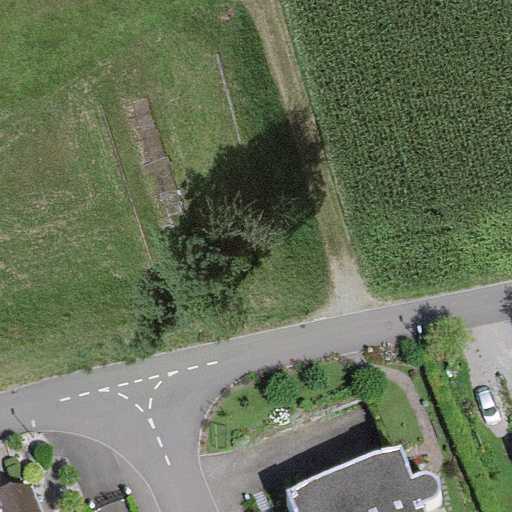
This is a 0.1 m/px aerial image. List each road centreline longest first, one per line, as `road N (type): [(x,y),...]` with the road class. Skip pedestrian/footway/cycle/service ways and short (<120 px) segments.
road 1 (unclassified): [(138,384),(511,295)]
road 2 (unclassified): [(0,416),(138,384)]
road 3 (unclassified): [(189,511),(138,384)]
